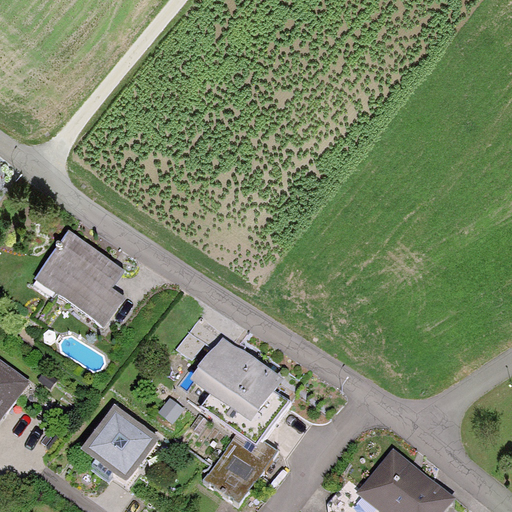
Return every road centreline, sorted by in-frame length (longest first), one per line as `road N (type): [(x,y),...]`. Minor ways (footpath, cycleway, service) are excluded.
road 1 (residential): [(40,170),(414,429)]
road 2 (track): [(0,138),(40,170),(185,0)]
road 3 (residential): [(414,429),(501,511)]
